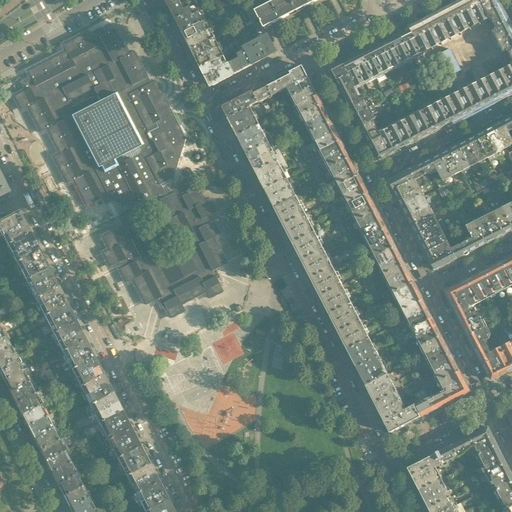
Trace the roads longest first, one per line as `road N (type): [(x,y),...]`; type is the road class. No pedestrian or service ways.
road 1 (residential): [(385,459),(202,105)]
road 2 (residential): [(27,197),(189,511)]
road 3 (residential): [(511,104),(372,176)]
road 4 (residential): [(307,49),(372,176)]
road 5 (residential): [(430,288),(491,406)]
road 6 (residential): [(372,176),(430,288)]
road 7 (residential): [(57,511),(0,404)]
